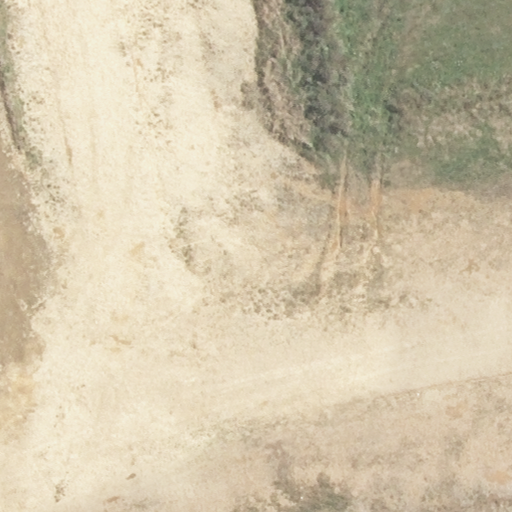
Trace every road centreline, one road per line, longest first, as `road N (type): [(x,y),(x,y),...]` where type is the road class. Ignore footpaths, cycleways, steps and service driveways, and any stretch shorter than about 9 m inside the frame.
road 1 (residential): [(114,0),(173,341)]
road 2 (residential): [(173,341),(511,276)]
road 3 (residential): [(0,434),(173,341)]
